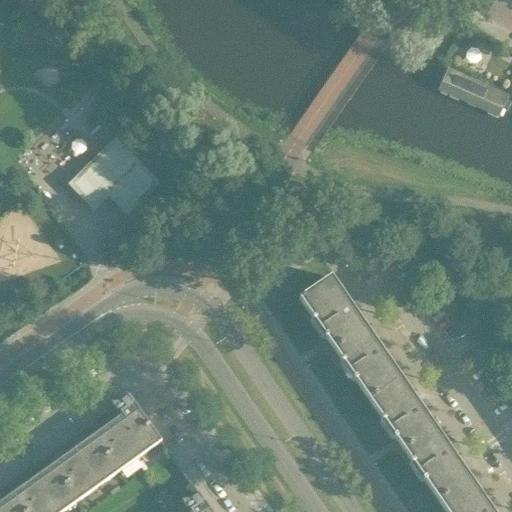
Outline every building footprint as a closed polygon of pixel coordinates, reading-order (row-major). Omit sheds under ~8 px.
[(468,28),(460,42),(468,47),(472,39),(482,45),(486,38),(468,28)] [(126,213),(155,185),(115,144),(72,186),(93,208),(108,194),(126,213)] [(366,331),(354,313),(357,310),(351,301),(348,304),(330,278),(298,300),(313,321),(335,353),(366,331)] [(402,383),(383,355),(386,353),(380,344),(377,346),(366,331),(335,353),(344,366),(370,405),(402,383)] [(436,432),(423,413),(426,411),(420,402),(417,404),(402,383),(370,405),(382,422),(404,454),(436,432)] [(108,410),(109,411),(110,413),(113,415),(114,416),(117,417),(120,417),(121,417),(124,421),(0,510),(0,511),(63,511),(161,443),(127,396),(108,410)] [(470,482),(452,456),(456,453),(449,444),(446,447),(436,432),(404,454),(427,487),(438,504),(470,482)] [(494,511),(496,511),(490,502),(486,505),(470,482),(438,504),(444,511),(494,511)] [(210,511),(190,484),(189,485),(187,487),(185,489),(185,490),(184,492),(183,493),(183,495),(183,497),(183,498),(183,500),(183,502),(183,503),(184,505),(185,507),(186,508),(187,509),(188,511),(189,511),(210,511)]
